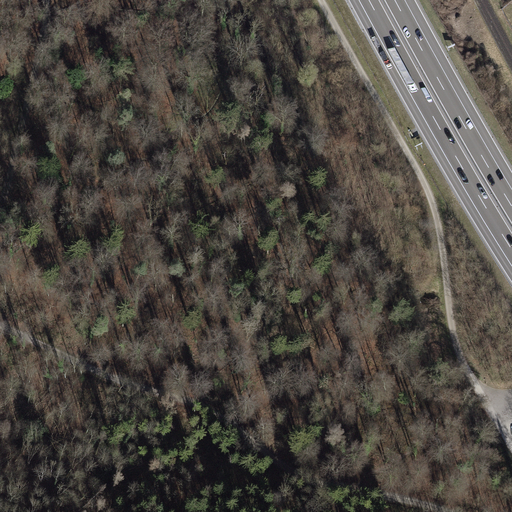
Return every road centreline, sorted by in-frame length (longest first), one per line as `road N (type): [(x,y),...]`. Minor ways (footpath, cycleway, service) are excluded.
road 1 (track): [(0,325),(120,381),(199,405),(302,476),(449,511)]
road 2 (track): [(320,0),(431,197),(458,348),(511,445)]
road 3 (motorway): [(364,0),(511,257)]
road 4 (motorway): [(511,197),(400,0)]
road 5 (track): [(0,206),(47,0)]
